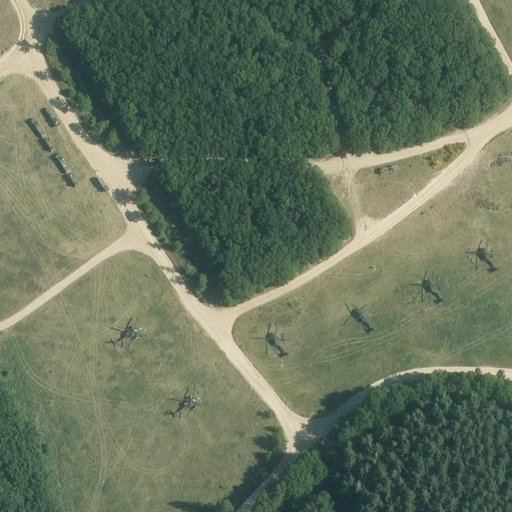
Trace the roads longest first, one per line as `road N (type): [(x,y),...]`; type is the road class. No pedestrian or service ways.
road 1 (track): [(511,119),(358,163),(162,164),(113,184)]
road 2 (track): [(0,326),(141,230),(28,48)]
road 3 (track): [(212,326),(371,234),(447,175),(488,129)]
road 4 (track): [(511,376),(438,372),(379,386),(307,437),(241,511)]
road 5 (track): [(371,234),(352,204),(343,145),(314,58),(233,0)]
road 6 (track): [(141,230),(186,296),(307,437)]
road 7 (track): [(378,0),(463,136)]
